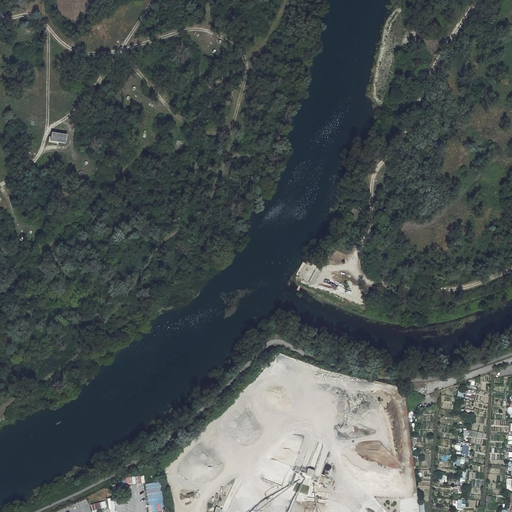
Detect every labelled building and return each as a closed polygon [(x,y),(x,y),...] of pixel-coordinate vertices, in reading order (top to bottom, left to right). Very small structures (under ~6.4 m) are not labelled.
[(66,136),(50,133),(49,142),(64,144),(66,136)] [(319,459),(313,480),(318,482),(324,461),(319,459)] [(267,461),(262,478),(277,483),(280,476),(285,478),(288,468),(267,461)] [(307,467),(304,474),(311,477),(314,470),(307,467)] [(126,484),(144,483),(143,476),(125,476),(126,484)] [(162,500),(160,481),(146,483),(150,511),(158,510),(156,500),(162,500)] [(458,499),(456,508),(464,509),(466,500),(458,499)] [(104,501),(90,504),(92,511),(106,507),(104,501)]
